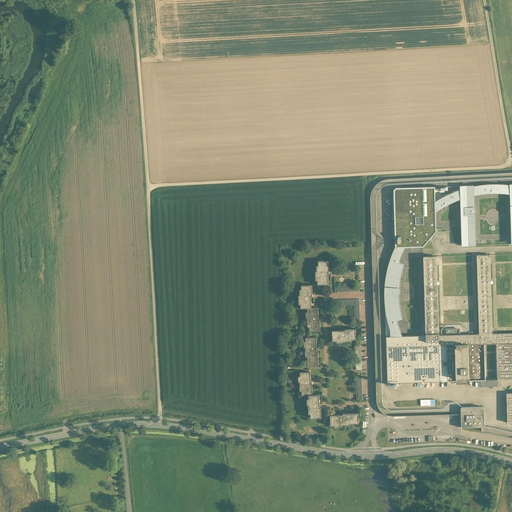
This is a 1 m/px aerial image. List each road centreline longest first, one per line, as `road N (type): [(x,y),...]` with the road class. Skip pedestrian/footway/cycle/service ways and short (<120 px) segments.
road 1 (track): [(484,0),(511,167),(148,185)]
road 2 (tertiary): [(511,462),(454,450),(337,455),(159,424),(0,446)]
road 3 (track): [(135,0),(159,418)]
